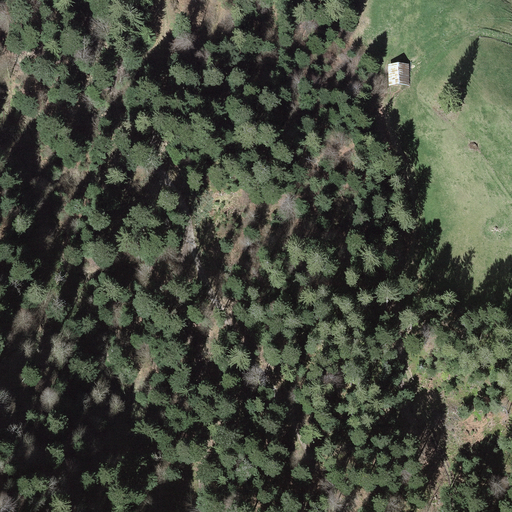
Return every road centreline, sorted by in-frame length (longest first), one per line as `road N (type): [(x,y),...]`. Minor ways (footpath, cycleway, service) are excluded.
road 1 (track): [(342,511),(211,299),(136,89),(65,0)]
road 2 (track): [(161,164),(119,134),(129,188),(118,240),(141,392),(138,431),(114,427),(32,343),(0,274)]
road 3 (track): [(457,511),(399,351),(398,287),(416,241),(387,108)]
road 4 (track): [(119,134),(117,62),(162,43),(161,0)]
